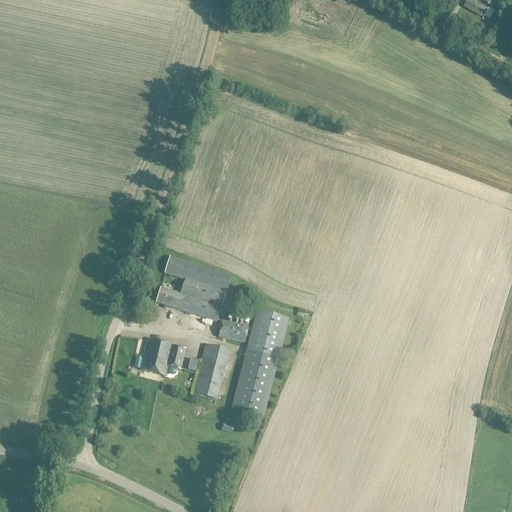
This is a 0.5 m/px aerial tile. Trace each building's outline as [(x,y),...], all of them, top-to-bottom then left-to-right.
[(436,0),(434,7),(441,10),(445,0),(436,0)] [(470,0),(469,0),(465,8),(481,17),(490,2),(487,0),(480,0),(478,4),(470,0)] [(227,293),(232,278),(170,258),(164,275),(183,281),(185,282),(186,280),(227,293)] [(227,294),(227,293),(186,280),(185,282),(181,295),(222,309),(227,294)] [(157,303),(217,323),(222,309),(181,295),(161,289),(157,303)] [(278,360),(289,320),(256,312),(246,351),(278,360)] [(222,322),(218,339),(245,345),(249,328),(222,322)] [(185,350),(172,347),(150,341),(146,357),(143,357),(140,371),(165,377),(167,367),(180,371),(185,350)] [(205,346),(193,395),(216,401),(228,352),(205,346)] [(246,351),(231,410),(264,419),(278,360),(246,351)] [(232,433),(234,428),(223,425),(222,431),(232,433)]
